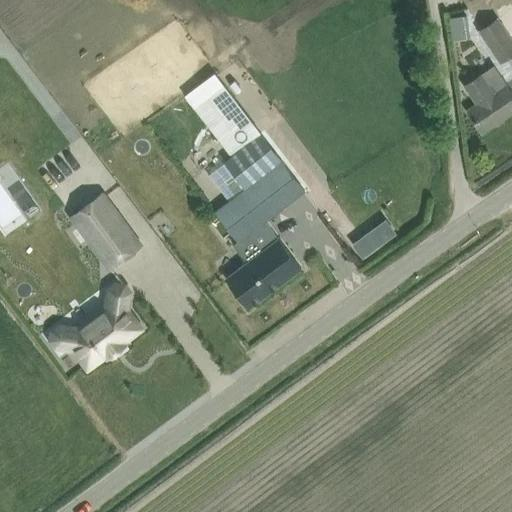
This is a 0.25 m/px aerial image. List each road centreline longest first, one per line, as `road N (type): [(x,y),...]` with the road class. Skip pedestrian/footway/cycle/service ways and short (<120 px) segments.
road 1 (unclassified): [(75,511),(467,222)]
road 2 (unclassified): [(467,222),(429,0)]
